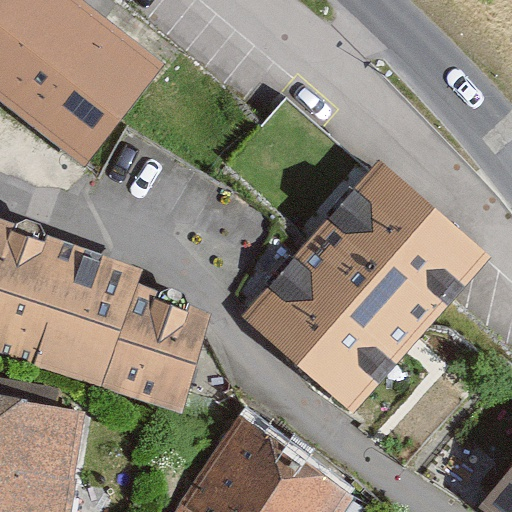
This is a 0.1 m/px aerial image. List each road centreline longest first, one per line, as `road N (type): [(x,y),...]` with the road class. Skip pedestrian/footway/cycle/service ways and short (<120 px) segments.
road 1 (residential): [(436,511),(227,322),(72,217),(0,181)]
road 2 (tertiary): [(511,136),(366,0)]
